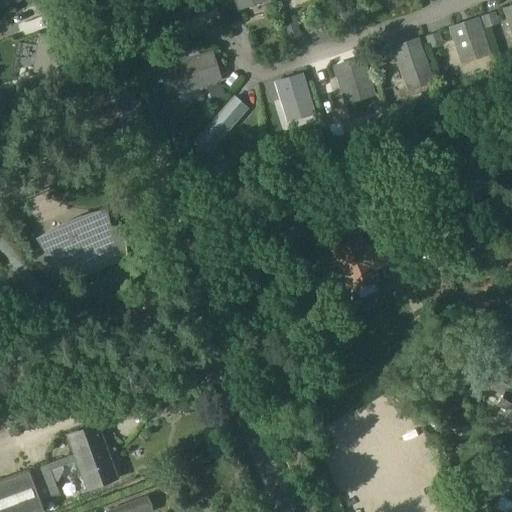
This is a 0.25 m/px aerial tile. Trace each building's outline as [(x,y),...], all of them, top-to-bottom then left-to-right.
[(210,0),(168,0),(176,23),(214,11),(210,0)] [(511,6),(503,9),(511,35),(511,6)] [(485,46),(476,19),(449,28),(458,55),(485,46)] [(40,34),(33,73),(67,80),(75,40),(40,34)] [(416,40),(393,48),(397,61),(399,60),(406,81),(426,75),(420,59),(422,58),(416,40)] [(213,53),(181,62),(190,93),(222,84),(213,53)] [(334,66),(345,105),(376,96),(364,57),(334,66)] [(303,74),(274,83),(283,111),(312,102),(303,74)] [(234,98),(202,134),(215,145),(246,109),(234,98)] [(46,251),(32,260),(50,281),(54,282),(61,277),(63,281),(65,280),(64,280),(114,259),(115,259),(116,259),(115,257),(126,255),(124,225),(108,228),(105,217),(92,221),(79,225),(66,230),(53,237),(41,244),(46,251)] [(378,244),(365,250),(359,237),(332,249),(343,274),(345,273),(353,291),(366,286),(370,295),(381,290),(378,280),(374,273),(387,267),(383,255),(378,244)] [(511,417),(511,380),(500,373),(494,384),(506,391),(496,408),(511,417)] [(117,479),(97,425),(69,435),(76,455),(47,466),(50,473),(79,463),(88,490),(117,479)] [(0,511),(36,511),(43,510),(40,501),(58,494),(47,466),(29,471),(0,482),(0,511)] [(511,511),(511,502),(501,496),(495,506),(506,511),(511,511)]
